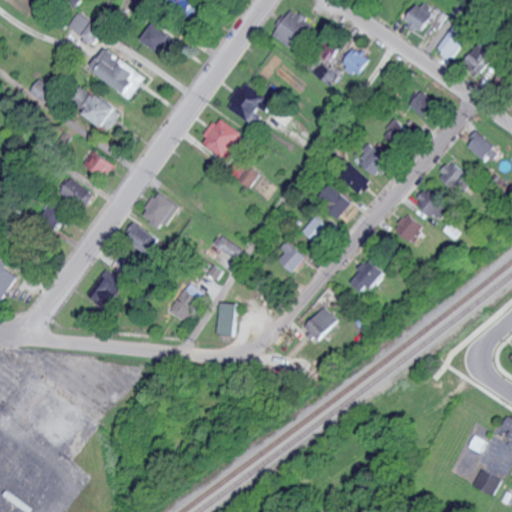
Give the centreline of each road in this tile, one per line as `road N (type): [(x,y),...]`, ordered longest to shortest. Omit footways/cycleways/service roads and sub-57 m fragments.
road 1 (residential): [(0,344),(20,336),(57,292),(270,0)]
road 2 (residential): [(236,357),(313,286),(472,97)]
road 3 (residential): [(0,326),(20,336),(333,365)]
road 4 (residential): [(511,125),(335,0)]
